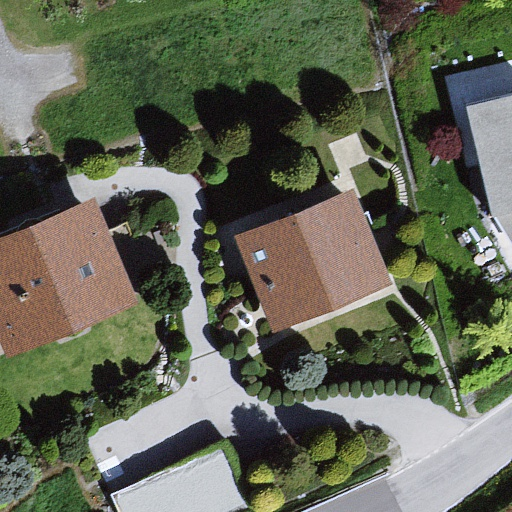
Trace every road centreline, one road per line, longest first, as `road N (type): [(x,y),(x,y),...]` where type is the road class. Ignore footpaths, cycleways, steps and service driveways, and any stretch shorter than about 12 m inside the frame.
road 1 (unknown): [(453,483),(415,429),(282,427),(235,410),(207,371),(187,194)]
road 2 (tertiary): [(511,454),(393,511)]
